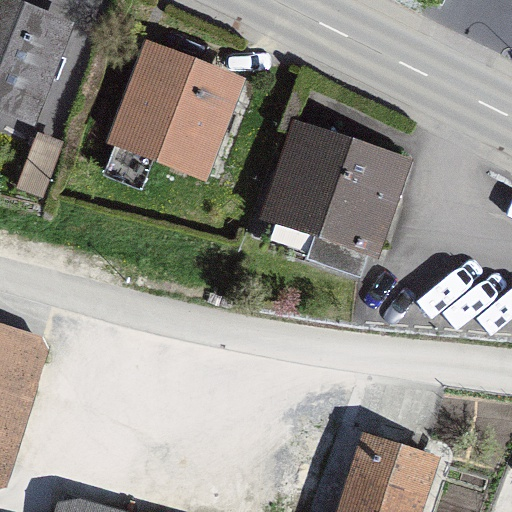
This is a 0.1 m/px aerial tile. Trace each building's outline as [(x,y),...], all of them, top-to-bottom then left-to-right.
[(0,104),(29,116),(64,29),(0,2),(0,104)] [(202,173),(235,85),(150,52),(116,141),(202,173)] [(268,243),(358,274),(395,168),(303,137),(268,243)] [(17,187),(41,196),(60,148),(36,139),(17,187)] [(0,335),(0,480),(40,347),(0,335)] [(366,439),(342,511),(415,511),(433,459),(366,439)]
